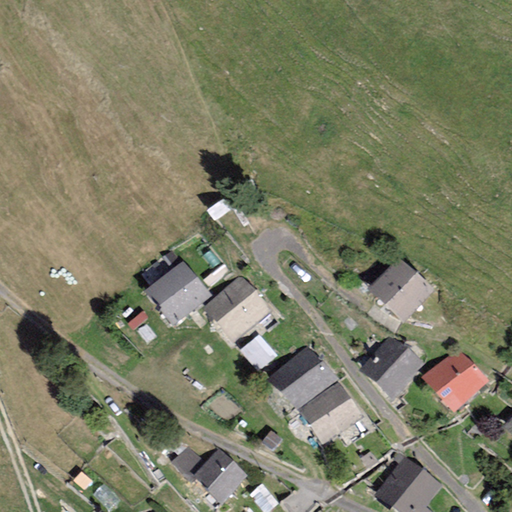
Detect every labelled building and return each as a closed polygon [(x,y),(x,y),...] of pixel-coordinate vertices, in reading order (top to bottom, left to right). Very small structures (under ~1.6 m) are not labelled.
[(211,299),(180,262),(143,293),(174,330),(211,299)] [(426,290),(398,265),(371,295),(399,320),(426,290)] [(270,316),(238,279),(201,310),(233,348),(270,316)] [(245,351),(263,372),(281,356),(263,336),(245,351)] [(422,376),(391,338),(353,370),(385,407),(422,376)] [(332,384),(301,347),(264,378),(295,415),(332,384)] [(481,382),(453,356),(425,387),(453,412),(481,382)] [(365,427),(334,389),(297,420),(328,458),(365,427)] [(511,423),(502,434),(511,442),(511,423)] [(247,484),(219,453),(188,481),(216,511),(247,484)] [(439,488),(398,461),(374,498),(395,511),(423,511),(439,488)]
